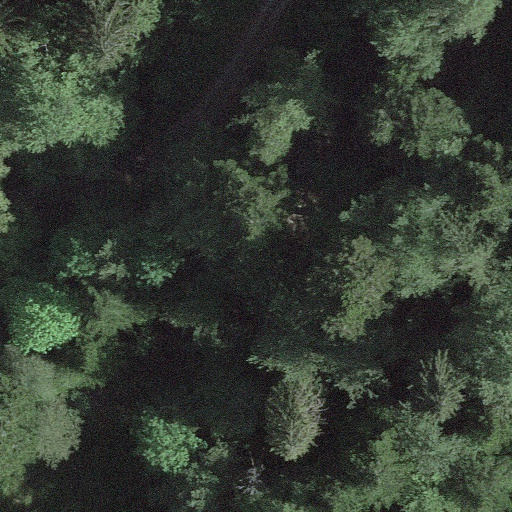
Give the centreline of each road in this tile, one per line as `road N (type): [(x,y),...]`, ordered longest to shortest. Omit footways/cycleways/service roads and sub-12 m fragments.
road 1 (track): [(379,0),(324,212),(290,281),(250,319),(74,430),(0,494)]
road 2 (track): [(267,0),(202,116),(162,152),(114,178),(0,202)]
